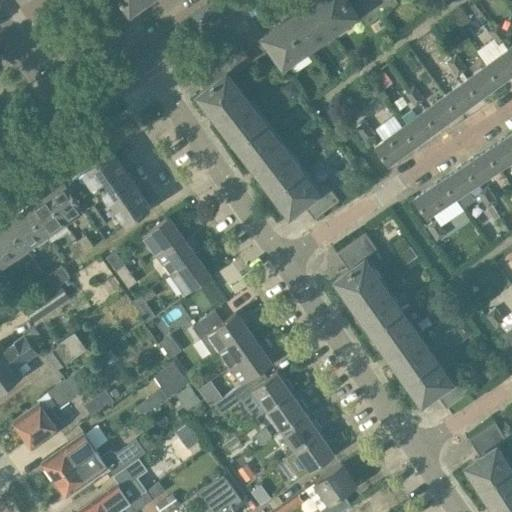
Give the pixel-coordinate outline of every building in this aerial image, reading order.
[(284,61),(357,11),(348,0),(311,0),(264,32),(269,38),(267,40),(271,45),(273,44),(284,61)] [(399,1),(398,0),(348,0),(357,11),(365,24),(399,1)] [(499,23),(489,30),(494,37),(504,30),(499,23)] [(494,37),(499,44),(509,37),(504,30),(494,37)] [(239,40),(216,53),(229,75),(231,74),(250,60),(239,40)] [(511,52),(508,47),(488,63),(501,80),(511,71),(511,52)] [(193,67),(205,87),(229,75),(216,53),(193,67)] [(462,61),(457,54),(447,61),(452,68),(462,61)] [(452,68),(457,75),(467,68),(462,61),(452,68)] [(479,96),(501,80),(488,63),(467,78),(479,96)] [(200,90),(245,150),(273,129),(231,74),(229,75),(205,87),(200,90)] [(467,78),(446,93),(459,111),(479,96),(467,78)] [(406,91),(411,98),(420,91),(415,85),(406,91)] [(425,98),(420,91),(411,98),(416,105),(425,98)] [(424,109),(437,127),(459,111),(446,93),(424,109)] [(402,95),(393,102),(398,109),(407,102),(402,95)] [(424,109),(404,124),(417,142),(437,127),(424,109)] [(367,141),(376,134),(366,120),(357,127),(367,141)] [(389,162),(417,142),(404,124),(376,145),(389,162)] [(304,202),(304,203),(318,188),(273,129),(245,150),(291,210),(297,205),(298,206),(304,202)] [(327,131),(321,136),(320,143),(325,149),(334,141),(327,131)] [(500,166),(511,158),(511,135),(510,133),(488,148),(500,166)] [(66,178),(86,206),(107,192),(108,193),(131,177),(111,148),(66,178)] [(486,176),(500,166),(488,148),(467,162),(479,180),(486,176)] [(467,162),(446,177),(458,195),(465,205),(475,198),(468,188),(471,186),(479,180),(467,162)] [(131,177),(108,193),(127,221),(151,205),(131,177)] [(428,214),(458,195),(446,177),(416,196),(428,214)] [(66,178),(46,192),(65,220),(86,206),(66,178)] [(318,188),(304,203),(315,217),(340,198),(327,181),(318,188)] [(487,185),(477,192),(482,199),(492,192),(487,185)] [(27,205),(46,233),(65,220),(46,192),(27,205)] [(492,192),(482,199),(487,206),(497,199),(492,192)] [(46,233),(27,205),(7,219),(26,247),(46,233)] [(92,216),(99,227),(108,221),(101,211),(92,216)] [(183,234),(169,214),(144,232),(158,252),(183,234)] [(0,261),(2,264),(26,247),(7,219),(0,223),(0,261)] [(437,240),(447,233),(437,219),(428,225),(437,240)] [(337,251),(349,267),(366,256),(379,247),(367,230),(337,251)] [(78,239),(86,251),(94,245),(86,233),(78,239)] [(183,234),(158,252),(172,272),(197,254),(183,234)] [(86,251),(78,239),(69,245),(77,257),(86,251)] [(400,253),(406,262),(417,255),(411,245),(400,253)] [(131,271),(115,249),(106,255),(122,278),(131,271)] [(511,249),(501,255),(511,273),(511,271),(511,249)] [(197,254),(172,272),(186,292),(211,274),(197,254)] [(34,274),(42,269),(34,256),(26,262),(34,274)] [(366,256),(349,267),(338,275),(381,337),(409,317),(366,256)] [(70,276),(63,264),(46,275),(53,286),(70,276)] [(122,278),(128,286),(137,280),(131,271),(122,278)] [(404,285),(398,276),(389,282),(396,291),(404,285)] [(70,296),(61,283),(25,308),(34,321),(70,296)] [(149,287),(142,293),(147,300),(154,294),(149,287)] [(156,313),(141,293),(133,299),(147,319),(156,313)] [(495,306),(486,314),(498,328),(507,320),(495,306)] [(212,353),(220,347),(248,327),(237,311),(224,320),(216,308),(192,324),(212,353)] [(381,337),(424,399),(425,399),(431,394),(432,396),(438,392),(451,377),(409,317),(381,337)] [(465,319),(455,326),(463,337),(473,330),(465,319)] [(0,340),(0,367),(33,343),(42,336),(36,327),(6,348),(0,341),(0,340)] [(248,327),(220,347),(232,364),(260,344),(248,327)] [(61,345),(49,352),(58,367),(88,348),(77,331),(59,342),(61,345)] [(39,351),(33,343),(0,367),(0,389),(24,373),(18,365),(39,351)] [(272,361),(260,344),(232,364),(243,381),(262,368),(272,361)] [(168,395),(188,381),(174,360),(154,375),(168,395)] [(255,416),(268,408),(293,390),(291,388),(294,387),(288,378),(285,379),(278,370),(268,377),(262,368),(243,381),(251,391),(242,398),(255,416)] [(464,369),(451,377),(438,392),(448,406),(476,386),(464,369)] [(79,393),(68,377),(38,397),(41,401),(15,419),(34,446),(60,428),(59,426),(63,423),(51,406),(57,402),(60,406),(79,393)] [(251,391),(243,381),(226,394),(233,404),(242,398),(251,391)] [(201,398),(191,382),(177,392),(188,407),(201,398)] [(116,386),(110,391),(114,397),(115,397),(121,393),(116,386)] [(216,387),(208,392),(214,401),(222,395),(216,387)] [(268,408),(282,428),(307,411),(306,409),(308,407),(302,398),(299,400),(293,390),(268,408)] [(313,420),(307,411),(282,428),(296,449),(321,431),(319,429),(322,427),(316,419),(313,420)] [(470,437),(480,453),(499,444),(508,438),(497,420),(470,437)] [(201,438),(189,421),(179,427),(191,445),(201,438)] [(261,443),(272,435),(267,427),(255,434),(261,443)] [(56,477),(79,460),(97,447),(90,439),(85,431),(67,444),(67,443),(44,459),(56,477)] [(328,441),(321,431),(296,449),(311,469),(335,452),(334,449),(336,448),(330,439),(328,441)] [(154,444),(149,436),(140,442),(146,450),(154,444)] [(102,454),(97,447),(79,460),(56,477),(68,494),(109,465),(115,472),(116,471),(134,458),(141,454),(146,450),(140,442),(137,437),(117,450),(110,449),(102,454)] [(511,511),(511,465),(499,444),(480,453),(474,456),(475,458),(469,462),(500,511),(511,511)] [(141,454),(134,458),(116,471),(125,484),(150,467),(141,454)] [(256,472),(247,459),(239,464),(248,477),(256,472)] [(320,507),(313,511),(338,511),(351,503),(344,493),(358,483),(343,462),(306,487),(320,507)] [(211,511),(223,511),(234,505),(242,499),(224,473),(198,492),(211,511)] [(78,509),(80,511),(112,511),(147,488),(140,478),(108,501),(102,493),(78,509)] [(261,483),(252,490),(261,503),(271,496),(261,483)] [(147,488),(112,511),(131,511),(153,496),(147,488)] [(176,491),(159,503),(165,511),(168,511),(184,501),(176,491)] [(282,511),(305,496),(302,491),(271,511),(282,511)]
